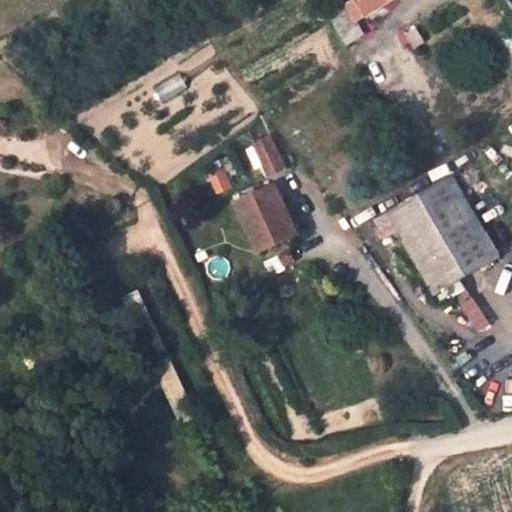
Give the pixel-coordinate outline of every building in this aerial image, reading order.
[(357,24),(370,16),(359,0),(347,0),(343,3),(357,24)] [(392,0),(359,0),(370,16),(392,0)] [(357,24),(343,3),(329,12),(347,44),(363,34),(357,24)] [(425,42),(414,27),(405,33),(416,48),(425,42)] [(249,144),(261,178),(284,170),(272,136),(249,144)] [(501,259),(456,177),(389,213),(419,268),(432,293),(433,295),(501,259)] [(288,213),(272,180),(234,199),(262,252),(307,229),(297,209),(288,213)] [(432,293),(419,268),(409,272),(422,297),(432,293)]
